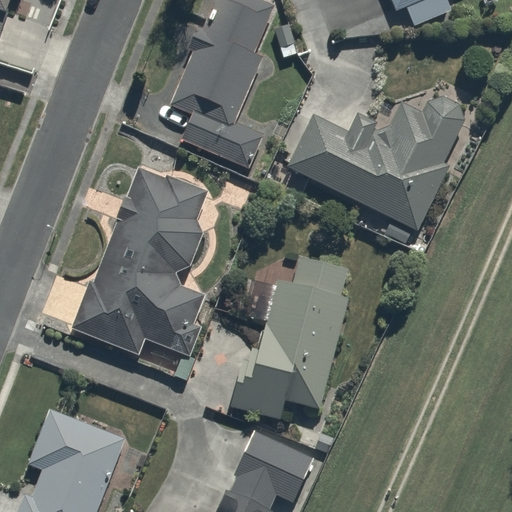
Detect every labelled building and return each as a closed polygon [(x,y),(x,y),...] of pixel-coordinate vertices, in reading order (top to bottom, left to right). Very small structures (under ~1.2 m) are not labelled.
[(247,52),(267,6),(252,0),(200,0),(183,40),(190,43),(163,105),(186,115),(175,140),(243,170),(258,134),(229,122),(258,56),(247,52)] [(386,0),(392,15),(404,10),(409,25),(448,10),(443,0),(386,0)] [(305,116),(282,164),(414,226),(467,114),(435,99),(429,110),(401,97),(386,128),(356,114),(346,135),(305,116)] [(198,196),(133,169),(66,328),(137,358),(144,341),(180,356),(204,300),(173,287),(200,222),(189,218),(198,196)] [(316,405),(346,276),(293,264),(288,285),(271,281),(233,417),(256,423),(258,414),(276,418),(281,397),(316,405)] [(94,511),(120,438),(43,411),(23,466),(39,472),(30,497),(20,493),(13,511),(94,511)] [(261,511),(273,486),(235,468),(214,511),(261,511)]
